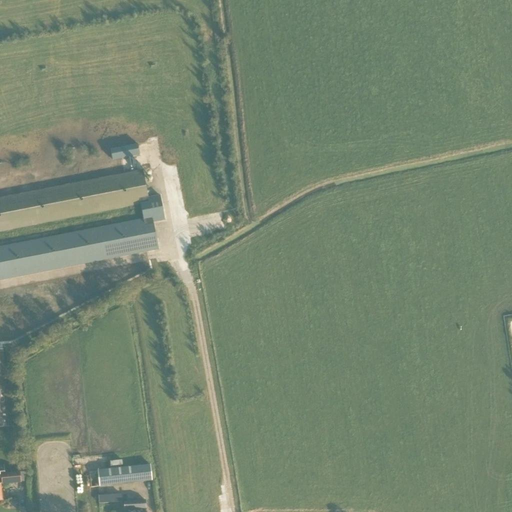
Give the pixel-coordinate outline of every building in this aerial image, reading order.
[(111,150),(113,161),(142,155),(139,144),(111,150)] [(153,223),(163,221),(158,197),(148,199),(143,172),(0,199),(0,281),(159,250),(153,223)] [(0,427),(10,427),(2,349),(0,349),(0,427)] [(99,487),(153,481),(151,465),(98,471),(99,487)] [(4,466),(0,466),(0,501),(2,501),(1,484),(2,484),(2,486),(21,484),(20,473),(5,474),(4,466)] [(99,496),(101,504),(123,501),(121,493),(99,496)] [(146,511),(145,501),(134,502),(134,511),(146,511)] [(134,511),(134,502),(124,502),(124,511),(134,511)]
